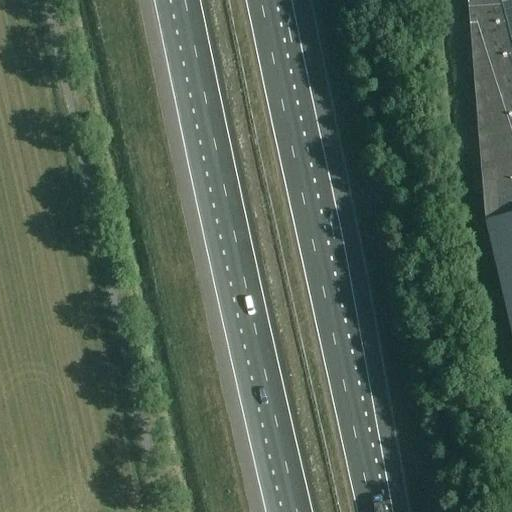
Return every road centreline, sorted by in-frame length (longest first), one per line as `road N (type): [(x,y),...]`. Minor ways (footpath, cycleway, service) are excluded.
road 1 (motorway): [(374,511),(265,0)]
road 2 (motorway): [(185,0),(293,511)]
